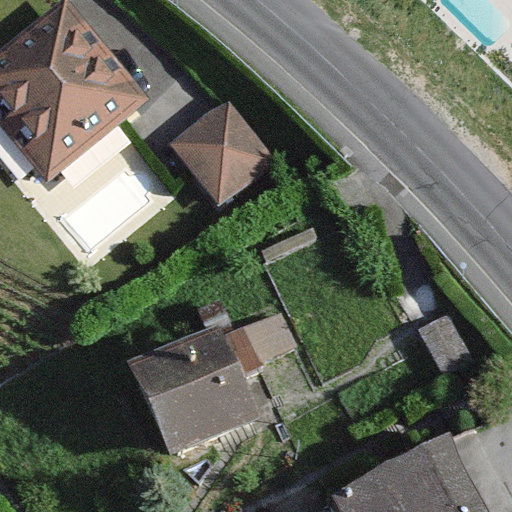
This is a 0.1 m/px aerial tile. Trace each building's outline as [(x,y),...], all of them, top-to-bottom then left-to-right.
[(146,109),(67,19),(0,77),(0,122),(57,187),(146,109)] [(270,164),(227,114),(177,157),(219,207),(270,164)] [(271,326),(142,386),(181,469),(261,432),(241,387),(288,365),(271,326)] [(470,362),(447,326),(358,381),(381,417),(470,362)] [(484,511),(456,460),(359,511),(484,511)]
